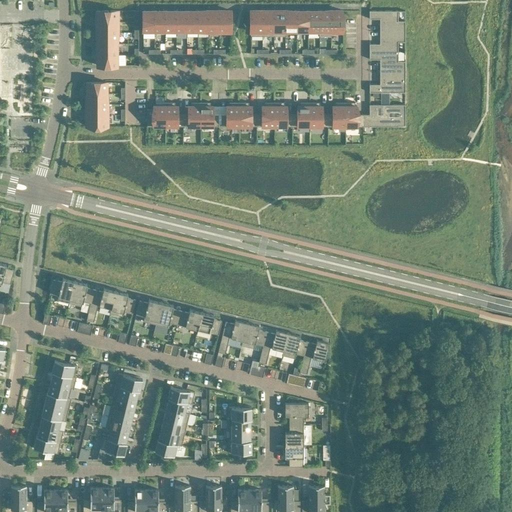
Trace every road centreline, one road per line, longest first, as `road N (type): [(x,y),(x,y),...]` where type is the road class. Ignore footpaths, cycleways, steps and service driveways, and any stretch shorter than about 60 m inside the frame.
road 1 (tertiary): [(38,193),(511,307)]
road 2 (residential): [(62,73),(352,74),(362,66),(362,14)]
road 3 (residential): [(24,324),(158,357)]
road 4 (residential): [(270,472),(133,472)]
road 5 (residential): [(133,472),(0,472)]
road 6 (residential): [(24,324),(38,193)]
road 7 (residential): [(0,447),(24,324)]
road 8 (residential): [(62,73),(38,193)]
